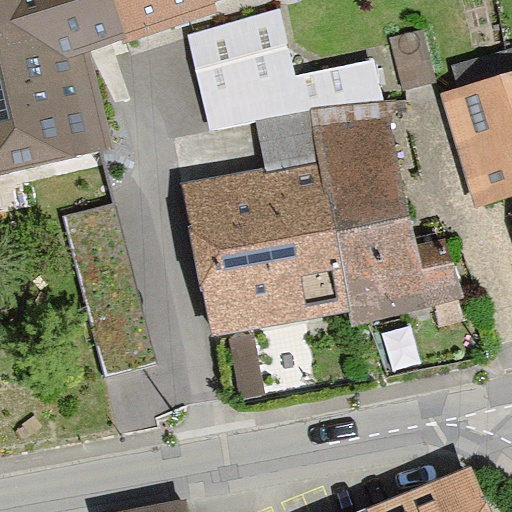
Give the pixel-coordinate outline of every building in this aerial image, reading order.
[(127,38),(113,0),(0,0),(0,175),(112,148),(90,51),(122,40),(127,38)] [(113,0),(127,38),(122,40),(123,45),(218,14),(215,3),(224,0),(113,0)] [(323,318),(349,313),(295,76),(279,9),(187,36),(206,111),(211,134),(257,126),(261,150),(266,176),(183,189),(211,338),(219,336),(227,335),(252,330),(323,318)] [(425,33),(390,41),(403,95),(437,87),(434,75),(425,33)] [(374,60),(295,76),(349,313),(352,328),(368,324),(410,314),(465,299),(462,287),(445,239),(417,245),(409,217),(385,102),(383,102),(374,60)] [(511,78),(441,99),(475,209),(511,199),(511,78)] [(156,365),(116,206),(64,220),(106,378),(156,365)] [(266,399),(252,330),(227,335),(241,404),(266,399)] [(488,511),(470,469),(366,509),(366,511),(488,511)] [(188,511),(186,502),(123,511),(188,511)]
